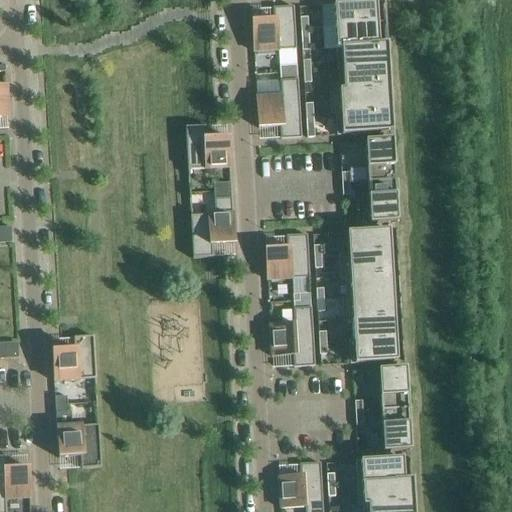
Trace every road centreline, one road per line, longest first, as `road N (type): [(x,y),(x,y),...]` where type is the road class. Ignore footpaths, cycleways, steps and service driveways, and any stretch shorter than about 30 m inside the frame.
road 1 (residential): [(234,0),(263,511)]
road 2 (residential): [(47,511),(22,47)]
